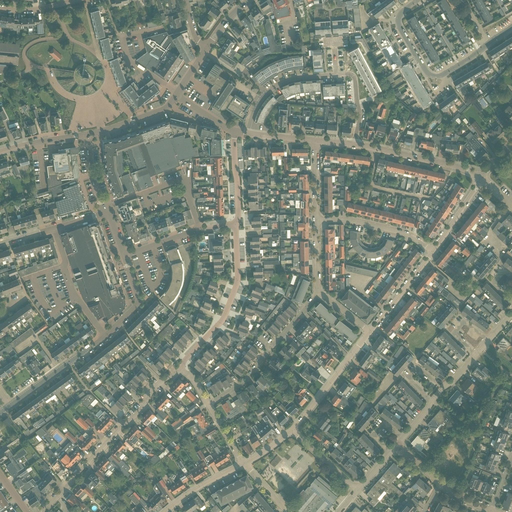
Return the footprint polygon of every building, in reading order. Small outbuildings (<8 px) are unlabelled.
[(123,4),(121,0),(114,0),(115,0),(111,1),(113,6),(119,5),(119,9),(124,8),(123,4)] [(121,0),(123,4),(123,5),(124,8),(127,8),(128,6),(127,3),(130,2),(129,0),(121,0)] [(175,0),(167,0),(170,9),(173,8),(172,4),(176,3),(175,0)] [(229,5),(224,0),(223,0),(221,2),(219,0),(214,0),(223,10),(229,5)] [(273,10),(272,2),(271,3),(270,0),(267,0),(260,5),(266,15),(273,10)] [(289,2),(288,0),(272,0),(274,2),(272,3),(272,2),(273,10),(276,19),(291,16),(290,14),(291,14),(290,8),(289,8),(288,3),(289,2)] [(384,2),(381,3),(386,10),(391,7),(385,0),(384,0),(383,1),(384,2)] [(440,8),(448,3),(445,0),(441,0),(440,0),(436,0),(432,3),(434,6),(437,4),(440,8)] [(209,6),(212,8),(208,13),(212,16),(216,19),(220,12),(215,8),(218,6),(213,1),(211,3),(211,4),(209,6)] [(484,2),(475,7),(478,12),(486,8),(484,5),(485,5),(484,2)] [(378,5),(376,6),(382,14),(386,10),(381,3),(378,5)] [(448,3),(440,8),(441,11),(442,10),(443,13),(451,9),(448,3)] [(92,19),(101,17),(99,10),(102,10),(102,6),(91,8),(92,12),(91,12),(92,19)] [(371,11),(367,14),(370,17),(373,14),(377,18),(382,14),(376,6),(373,8),(374,9),(371,11)] [(257,23),(264,17),(261,12),(260,13),(257,8),(253,11),(253,10),(250,12),(255,18),(253,19),(255,26),(258,25),(257,23)] [(486,8),(478,12),(481,17),(490,13),(488,10),(488,11),(486,8)] [(443,13),(446,19),(454,14),(451,9),(443,13)] [(491,15),(490,13),(481,17),(484,23),(492,19),(490,16),(491,15)] [(454,14),(446,19),(447,21),(448,21),(450,23),(457,19),(454,14)] [(173,21),(174,28),(181,26),(179,18),(176,19),(175,15),(169,17),(170,22),(173,21)] [(202,22),(199,20),(198,22),(198,24),(200,25),(200,27),(204,30),(206,29),(207,27),(209,27),(211,23),(211,22),(208,20),(210,18),(206,16),(202,22)] [(254,30),(251,22),(246,16),(240,21),(246,27),(248,25),(250,32),(254,30)] [(417,19),(416,19),(414,16),(407,21),(410,26),(418,21),(417,19)] [(6,24),(6,28),(12,29),(12,30),(17,31),(17,28),(17,25),(17,22),(14,22),(14,18),(7,17),(6,24)] [(101,17),(92,19),(94,25),(102,23),(101,17)] [(17,22),(17,25),(21,26),(24,25),(24,29),(28,29),(27,18),(21,19),(21,22),(17,22)] [(34,18),(27,18),(28,29),(32,29),(32,25),(38,24),(39,33),(43,33),(42,21),(38,21),(38,19),(34,19),(34,18)] [(269,18),(266,19),(267,21),(265,26),(268,36),(270,47),(271,53),(283,52),(282,48),(281,45),(281,44),(277,45),(269,18)] [(457,19),(450,23),(451,26),(450,26),(452,29),(460,24),(457,19)] [(420,23),(418,21),(410,26),(413,31),(420,27),(419,24),(420,23)] [(320,22),(314,22),(315,32),(310,32),(310,38),(311,38),(311,37),(316,37),(321,37),(320,22)] [(104,30),(102,23),(94,25),(95,32),(104,30)] [(382,30),(379,24),(370,29),(373,34),(372,35),(373,37),(384,30),(384,29),(382,30)] [(460,24),(452,29),(453,31),(454,31),(456,33),(463,29),(460,24)] [(242,31),(241,32),(236,26),(232,30),(237,36),(239,34),(242,40),(239,43),(245,50),(248,48),(245,44),(249,41),(247,38),(246,38),(242,31)] [(422,29),(420,27),(413,31),(416,36),(424,31),(423,29),(422,29)] [(168,35),(167,32),(143,39),(147,52),(136,60),(164,80),(165,79),(165,78),(166,77),(170,80),(184,59),(186,62),(195,57),(189,48),(192,46),(187,29),(168,35)] [(466,34),(463,29),(456,33),(457,36),(457,37),(458,39),(466,34)] [(104,30),(95,32),(97,38),(105,36),(104,30)] [(385,31),(384,30),(373,37),(374,38),(375,38),(378,43),(386,38),(383,32),(385,31)] [(426,34),(424,31),(416,36),(419,41),(427,37),(425,34),(426,34)] [(469,40),(466,34),(458,39),(460,42),(460,41),(462,44),(461,44),(463,47),(469,44),(467,41),(469,40)] [(102,46),(110,44),(109,37),(100,39),(102,46)] [(428,40),(427,37),(419,41),(422,47),(431,42),(429,39),(428,40)] [(381,47),(380,48),(375,51),(375,52),(392,43),(391,42),(389,43),(386,38),(378,43),(381,47)] [(234,43),(228,39),(225,44),(231,48),(234,50),(237,45),(238,43),(235,41),(234,43)] [(254,42),(250,43),(253,48),(256,46),(258,49),(255,51),(257,55),(259,54),(259,53),(261,52),(262,52),(261,50),(258,39),(253,40),(254,42)] [(505,41),(500,45),(504,52),(509,48),(505,41)] [(0,74),(1,74),(2,73),(3,73),(6,74),(7,65),(7,64),(8,64),(17,65),(18,56),(18,53),(19,45),(18,44),(9,44),(0,42),(0,74)] [(432,44),(431,42),(422,47),(425,52),(433,47),(431,44),(432,44)] [(392,43),(375,52),(377,54),(383,51),(386,55),(394,51),(391,45),(393,44),(392,43)] [(110,44),(102,46),(103,53),(112,51),(110,44)] [(231,48),(225,44),(221,50),(225,52),(224,53),(226,55),(231,48)] [(504,52),(500,45),(494,48),(499,55),(504,52)] [(357,47),(348,52),(371,95),(380,90),(357,47)] [(434,50),(433,47),(425,52),(429,57),(437,52),(435,49),(434,50)] [(499,55),(494,48),(489,52),(493,59),(499,55)] [(55,50),(52,53),(59,60),(62,57),(55,50)] [(112,51),(103,53),(105,59),(113,57),(112,51)] [(394,51),(386,55),(389,60),(387,61),(388,63),(400,56),(399,55),(397,56),(394,51)] [(437,52),(429,57),(432,62),(433,62),(439,58),(437,55),(438,54),(437,52)] [(226,55),(224,53),(223,54),(222,53),(218,59),(234,69),(237,63),(226,56),(226,55)] [(261,71),(258,73),(254,76),(254,77),(253,78),(252,78),(256,81),(257,80),(261,85),(268,80),(274,76),(278,74),(277,74),(277,73),(280,71),(283,70),(284,71),(284,72),(288,70),(295,68),(303,67),(303,62),(302,56),(294,57),(291,58),(284,60),(276,62),(268,66),(261,71)] [(400,56),(388,63),(389,64),(390,64),(393,69),(402,64),(398,58),(400,57),(400,56)] [(112,67),(120,64),(118,58),(109,61),(112,67)] [(490,69),(487,64),(486,62),(480,66),(484,73),(490,69)] [(409,63),(400,68),(403,73),(402,74),(403,75),(414,69),(414,67),(412,68),(409,63)] [(120,64),(112,67),(114,74),(122,71),(120,64)] [(223,69),(222,69),(215,64),(205,79),(213,84),(213,83),(214,84),(212,88),(213,93),(217,96),(217,95),(218,96),(212,105),(219,110),(221,108),(222,109),(225,109),(226,108),(244,120),(248,113),(245,111),(250,104),(235,94),(233,97),(229,95),(236,84),(229,79),(228,81),(219,75),(223,69)] [(495,65),(493,66),(496,71),(497,72),(499,74),(502,71),(501,69),(499,70),(499,71),(495,65)] [(480,66),(475,69),(479,76),(484,73),(480,66)] [(415,70),(414,69),(403,75),(404,77),(405,76),(408,81),(417,76),(413,71),(415,70)] [(475,69),(469,72),(474,79),(479,76),(475,69)] [(122,71),(114,74),(116,80),(125,77),(122,71)] [(474,79),(469,72),(464,75),(468,82),(474,79)] [(392,74),(385,78),(389,84),(394,81),(392,77),(393,77),(392,74)] [(464,75),(459,78),(463,85),(468,82),(464,75)] [(417,76),(408,81),(411,86),(410,87),(411,88),(422,82),(421,80),(420,81),(417,76)] [(127,83),(125,77),(116,80),(119,86),(127,83)] [(463,85),(459,78),(453,82),(457,89),(463,85)] [(503,83),(498,78),(495,81),(500,86),(503,83)] [(134,82),(125,89),(123,90),(133,103),(134,102),(136,105),(137,106),(138,106),(140,105),(144,102),(145,104),(160,92),(159,90),(162,87),(159,85),(156,83),(152,79),(147,83),(139,89),(134,82)] [(422,82),(411,88),(412,90),(413,89),(416,94),(424,89),(421,84),(423,83),(422,82)] [(289,84),(286,85),(290,96),(292,95),(295,94),(292,85),(289,86),(288,85),(289,84)] [(290,96),(286,85),(282,87),(284,87),(284,88),(281,90),(283,94),(286,98),(288,97),(290,96)] [(427,94),(424,89),(416,94),(419,99),(418,100),(419,101),(430,94),(429,93),(427,94)] [(495,89),(494,90),(488,95),(485,98),(487,100),(490,104),(494,100),(492,98),(499,93),(498,92),(495,89)] [(166,102),(171,93),(167,91),(162,99),(166,102)] [(454,104),(459,100),(454,93),(449,97),(454,104)] [(274,104),(277,101),(276,99),(273,97),(274,96),(273,94),(272,95),(271,94),(271,95),(270,96),(269,96),(269,97),(268,98),(274,104)] [(430,94),(419,101),(420,103),(421,102),(424,107),(432,102),(429,97),(431,96),(430,94)] [(449,97),(444,101),(449,107),(454,104),(449,97)] [(266,100),(264,102),(271,108),(274,104),(268,98),(267,98),(268,98),(266,100)] [(376,102),(374,106),(375,107),(380,109),(381,107),(383,103),(382,102),(377,100),(376,102)] [(449,107),(444,101),(439,105),(444,111),(449,107)] [(271,108),(264,102),(263,104),(262,104),(263,105),(261,106),(268,112),(271,108)] [(25,104),(20,107),(24,114),(29,111),(28,110),(30,109),(28,107),(29,107),(27,104),(25,105),(25,104)] [(280,106),(280,109),(278,122),(277,121),(277,124),(278,124),(278,125),(286,126),(287,116),(290,116),(290,110),(291,104),(288,104),(287,110),(286,110),(284,109),(284,107),(280,106)] [(29,107),(28,107),(30,109),(31,111),(32,111),(34,118),(41,116),(38,108),(36,106),(35,107),(34,105),(29,107)] [(511,119),(511,108),(509,105),(505,109),(505,110),(503,111),(503,112),(499,107),(495,110),(502,118),(506,114),(507,116),(508,116),(511,120),(511,119)] [(268,112),(261,106),(261,107),(260,109),(259,111),(258,111),(259,111),(258,112),(266,116),(268,112)] [(378,114),(378,116),(384,117),(384,115),(386,109),(381,107),(380,109),(379,111),(379,112),(378,114)] [(57,112),(57,115),(53,115),(53,114),(51,115),(50,109),(45,109),(46,117),(49,116),(50,124),(51,125),(51,126),(52,126),(53,126),(53,125),(54,125),(54,124),(59,123),(58,119),(57,112)] [(290,110),(290,116),(290,118),(292,118),(292,127),(295,127),(295,128),(299,129),(301,115),(298,115),(297,119),(293,118),(293,110),(290,110)] [(310,111),(303,111),(302,122),(306,122),(305,129),(313,130),(313,122),(309,122),(310,111)] [(266,116),(258,112),(258,113),(257,113),(257,114),(256,116),(256,117),(264,120),(266,116)] [(413,123),(418,115),(414,112),(409,120),(413,123)] [(334,117),(328,116),(327,133),(336,134),(337,125),(332,125),(332,120),(334,120),(334,117)] [(41,118),(38,119),(39,127),(40,127),(41,131),(42,131),(43,131),(44,130),(44,131),(47,130),(46,122),(42,122),(41,118)] [(169,122),(170,124),(171,127),(173,138),(184,135),(186,134),(185,131),(187,122),(180,120),(179,120),(172,118),(171,119),(170,122),(169,122)] [(317,119),(316,126),(316,131),(324,132),(324,124),(321,124),(321,120),(317,119)] [(493,127),(492,129),(493,131),(500,138),(505,133),(501,129),(505,125),(502,121),(500,119),(499,120),(497,122),(500,124),(495,129),(493,127)] [(26,121),(23,122),(24,127),(27,126),(28,130),(29,133),(30,133),(31,133),(33,133),(35,133),(35,132),(36,132),(34,124),(30,125),(29,121),(26,121)] [(169,122),(135,134),(117,140),(104,141),(105,150),(107,150),(107,152),(105,152),(106,171),(116,199),(125,196),(124,193),(125,193),(126,195),(129,194),(136,192),(131,179),(129,173),(126,174),(124,168),(122,150),(123,149),(124,152),(127,150),(135,171),(131,173),(133,178),(138,191),(154,185),(150,176),(180,165),(179,161),(178,160),(195,156),(193,148),(190,137),(185,138),(184,135),(173,138),(171,129),(170,127),(169,122)] [(347,128),(342,128),(342,135),(350,136),(351,127),(352,127),(353,123),(348,122),(347,128)] [(366,122),(364,130),(366,131),(365,136),(364,137),(370,138),(372,131),(373,131),(373,129),(373,127),(374,124),(371,123),(370,123),(366,122)] [(374,124),(373,127),(377,128),(377,130),(376,133),(379,134),(378,136),(382,137),(384,131),(386,126),(386,125),(379,122),(378,125),(374,124)] [(390,129),(389,132),(388,137),(396,139),(397,136),(398,137),(400,133),(398,132),(400,125),(391,122),(390,129)] [(471,125),(477,132),(479,135),(483,132),(475,122),(471,125)] [(197,125),(190,123),(188,130),(188,134),(195,136),(196,140),(200,139),(199,135),(201,126),(197,125)] [(17,126),(9,128),(10,130),(11,133),(12,133),(13,138),(16,137),(17,138),(19,137),(19,136),(20,136),(17,128),(17,127),(17,126)] [(201,126),(199,135),(201,136),(200,137),(204,138),(203,143),(201,143),(201,146),(203,152),(203,155),(222,155),(221,136),(221,133),(221,132),(220,131),(219,130),(218,130),(201,126)] [(405,138),(405,142),(404,143),(411,145),(413,140),(412,140),(413,137),(418,138),(419,134),(423,129),(417,128),(414,130),(413,135),(406,133),(405,138)] [(419,134),(418,138),(421,139),(421,140),(419,147),(426,148),(428,141),(429,138),(425,137),(426,133),(423,133),(423,129),(419,134)] [(492,129),(485,135),(494,144),(500,138),(493,131),(492,129)] [(468,140),(466,142),(467,142),(471,147),(472,146),(477,141),(476,140),(475,139),(478,137),(475,134),(473,136),(470,132),(466,137),(468,140)] [(431,142),(428,141),(426,148),(433,150),(435,143),(440,144),(442,136),(437,135),(437,134),(433,133),(431,142)] [(442,140),(441,147),(446,147),(445,151),(452,152),(453,144),(453,141),(454,138),(451,137),(451,141),(442,140)] [(453,144),(452,152),(458,153),(459,153),(459,152),(462,152),(463,146),(463,145),(460,144),(456,144),(456,142),(453,141),(453,144)] [(477,141),(472,146),(476,151),(478,149),(480,151),(476,155),(481,161),(488,155),(485,152),(487,151),(484,148),(477,141)] [(197,147),(193,148),(195,156),(195,157),(204,156),(203,155),(203,152),(198,153),(197,147)] [(254,158),(254,147),(251,147),(251,149),(248,149),(248,150),(244,150),(244,160),(249,159),(248,157),(252,157),(252,158),(254,158)] [(263,149),(260,149),(260,156),(264,156),(264,158),(266,158),(266,161),(270,161),(269,156),(270,156),(270,152),(266,152),(266,147),(263,147),(263,149)] [(48,166),(47,166),(47,169),(48,177),(47,177),(48,188),(51,187),(61,183),(61,180),(70,179),(71,181),(72,181),(76,179),(76,178),(79,178),(77,156),(76,149),(76,148),(74,148),(70,149),(58,150),(59,153),(52,154),(53,160),(50,160),(51,162),(51,163),(53,162),(53,164),(48,165),(48,166)] [(332,159),(333,152),(325,151),(325,158),(324,158),(323,162),(331,163),(332,159)] [(340,153),(333,152),(332,159),(339,160),(340,153)] [(340,153),(339,160),(347,161),(348,154),(340,153)] [(356,155),(348,154),(347,161),(355,162),(356,155)] [(356,155),(355,162),(362,163),(363,156),(356,155)] [(18,158),(20,166),(16,167),(19,173),(20,175),(25,174),(23,166),(30,164),(27,156),(18,158)] [(363,156),(362,163),(367,164),(367,166),(370,167),(370,164),(370,157),(363,156)] [(377,165),(377,166),(384,168),(385,166),(386,161),(385,161),(385,160),(382,159),(382,160),(379,159),(377,165)] [(0,175),(10,172),(9,169),(6,161),(0,163),(0,175)] [(389,169),(386,182),(385,187),(388,188),(390,178),(391,175),(394,163),(388,161),(387,169),(389,169)] [(400,164),(394,163),(391,175),(394,176),(395,174),(397,174),(398,172),(400,164)] [(15,164),(11,166),(12,168),(15,175),(19,173),(16,167),(15,164)] [(414,181),(412,190),(411,192),(415,193),(419,176),(421,177),(420,179),(422,169),(417,168),(415,176),(415,178),(414,181)] [(428,170),(422,169),(420,179),(422,180),(422,182),(425,183),(426,180),(426,178),(428,170)] [(308,174),(303,174),(300,174),(300,175),(298,175),(298,182),(299,182),(308,182),(308,174)] [(279,185),(279,177),(270,178),(271,185),(279,185)] [(71,181),(63,184),(51,188),(52,192),(55,202),(55,203),(58,212),(59,217),(87,208),(81,190),(80,191),(79,189),(80,188),(79,186),(78,183),(77,184),(75,180),(77,179),(76,179),(72,181),(71,181)] [(455,185),(453,188),(454,189),(461,193),(464,188),(458,184),(456,183),(454,185),(455,185)] [(454,189),(451,194),(458,198),(461,193),(454,189)] [(362,206),(360,213),(366,215),(368,207),(365,206),(368,193),(365,193),(364,197),(363,200),(361,205),(362,206)] [(451,194),(448,199),(455,203),(458,198),(451,194)] [(444,196),(442,199),(444,200),(446,202),(445,204),(451,208),(455,203),(448,199),(445,197),(444,196)] [(144,215),(138,198),(119,204),(120,206),(118,207),(120,213),(120,214),(120,213),(122,219),(123,219),(124,221),(124,220),(125,221),(127,220),(135,218),(140,216),(142,215),(144,215)] [(395,214),(393,222),(400,223),(402,216),(403,210),(406,199),(402,199),(401,206),(400,209),(399,215),(395,214)] [(483,202),(478,207),(484,212),(486,210),(487,211),(488,211),(489,211),(491,210),(491,209),(494,211),(495,210),(498,207),(491,201),(487,205),(483,202)] [(355,204),(348,202),(346,210),(353,212),(355,204)] [(49,209),(47,210),(49,219),(55,217),(54,213),(58,212),(55,203),(48,205),(49,209)] [(362,206),(361,205),(355,204),(353,212),(360,213),(362,206)] [(445,204),(444,205),(442,208),(448,213),(451,208),(445,204)] [(442,208),(437,205),(435,208),(440,211),(438,213),(445,218),(448,213),(442,208)] [(40,208),(39,207),(37,208),(38,214),(41,213),(43,220),(49,219),(47,210),(45,206),(40,208)] [(368,207),(366,215),(373,217),(375,209),(374,209),(368,207)] [(484,212),(478,207),(474,213),(482,219),(483,220),(485,217),(489,219),(488,220),(492,223),(494,220),(484,212)] [(38,214),(37,208),(33,209),(34,210),(31,211),(32,214),(29,215),(32,224),(38,222),(36,215),(38,214)] [(375,209),(373,217),(380,218),(382,211),(377,209),(375,209)] [(180,214),(177,216),(178,217),(181,225),(187,223),(186,220),(190,219),(193,218),(190,210),(187,211),(181,213),(182,215),(181,216),(180,214)] [(382,211),(380,218),(387,220),(389,212),(382,211)] [(435,211),(433,213),(433,212),(431,215),(433,217),(435,218),(442,222),(445,218),(438,213),(435,211)] [(389,212),(387,220),(393,222),(395,214),(392,213),(389,212)] [(25,213),(22,214),(26,226),(32,224),(29,215),(26,216),(25,213)] [(173,216),(168,217),(171,225),(174,224),(175,227),(181,225),(178,217),(177,216),(177,214),(177,213),(172,215),(173,216)] [(482,219),(474,213),(469,218),(478,225),(482,219)] [(20,218),(17,219),(20,227),(26,226),(22,214),(19,214),(20,218)] [(408,217),(407,225),(413,227),(415,219),(416,216),(412,215),(412,218),(408,217)] [(511,217),(509,215),(503,221),(506,224),(504,226),(506,228),(511,221),(511,217)] [(10,216),(8,217),(9,222),(12,222),(14,229),(20,227),(17,219),(14,220),(13,216),(11,217),(10,216)] [(408,217),(402,216),(400,223),(407,225),(408,217)] [(2,223),(0,223),(0,229),(1,233),(8,231),(5,224),(8,223),(7,217),(3,218),(3,219),(1,220),(2,223)] [(165,221),(161,223),(164,231),(169,229),(168,226),(171,225),(168,217),(164,219),(165,221)] [(128,223),(125,224),(126,226),(125,227),(126,230),(127,230),(136,227),(135,223),(137,223),(135,218),(127,220),(128,223)] [(435,218),(432,223),(439,227),(442,222),(435,218)] [(469,218),(465,223),(471,228),(475,223),(469,218)] [(499,221),(494,229),(492,231),(494,233),(496,231),(501,223),(499,221)] [(155,222),(148,224),(151,233),(157,230),(158,233),(164,231),(161,223),(156,224),(155,222)] [(426,222),(424,225),(429,228),(435,232),(439,227),(432,223),(431,225),(426,222)] [(67,232),(61,235),(68,254),(74,273),(75,273),(76,275),(76,277),(77,278),(76,278),(77,281),(79,288),(83,298),(99,320),(102,318),(105,322),(115,314),(116,316),(123,310),(122,309),(123,307),(124,306),(124,304),(124,302),(124,301),(123,299),(122,297),(120,296),(121,294),(120,294),(120,293),(117,286),(120,284),(118,278),(118,277),(116,273),(116,272),(114,266),(114,265),(113,265),(112,263),(111,260),(112,260),(112,259),(110,253),(109,252),(108,248),(107,247),(106,242),(104,236),(103,235),(103,234),(101,230),(101,229),(100,226),(100,225),(99,225),(95,223),(94,223),(90,224),(67,232)] [(465,223),(460,229),(466,234),(468,231),(471,234),(472,233),(481,241),(481,240),(483,239),(477,234),(474,231),(471,228),(465,223)] [(329,229),(325,229),(326,237),(334,237),(334,225),(335,225),(329,225),(329,229)] [(429,228),(424,225),(423,228),(427,231),(425,233),(432,237),(435,232),(429,228)] [(487,232),(482,229),(478,225),(476,228),(480,230),(479,232),(484,237),(487,233),(487,232)] [(136,227),(127,230),(127,231),(127,233),(128,234),(129,234),(130,236),(132,235),(134,241),(150,236),(147,229),(145,230),(146,233),(141,235),(140,231),(137,231),(136,227)] [(466,234),(460,229),(456,234),(462,239),(466,234)] [(351,231),(350,239),(360,238),(360,235),(359,235),(359,233),(351,231)] [(498,236),(497,237),(502,241),(506,237),(502,232),(498,236)] [(214,234),(209,234),(209,251),(215,251),(214,248),(223,247),(223,244),(222,244),(222,241),(218,241),(218,240),(214,240),(214,234)] [(48,251),(47,247),(50,246),(48,238),(42,240),(44,248),(45,248),(45,251),(48,251)] [(361,240),(360,238),(350,239),(353,248),(361,243),(360,241),(361,240)] [(383,241),(382,243),(390,250),(394,241),(385,239),(384,242),(383,241)] [(44,248),(42,240),(36,241),(39,250),(40,253),(42,252),(41,249),(44,248)] [(39,250),(36,241),(30,243),(33,252),(34,255),(37,254),(35,251),(39,250)] [(461,248),(458,245),(453,241),(448,246),(453,251),(455,248),(459,251),(461,248)] [(25,245),(27,253),(28,257),(31,256),(30,252),(33,252),(30,243),(25,245)] [(362,245),(361,243),(353,248),(359,254),(365,246),(363,244),(362,245)] [(381,246),(379,248),(384,255),(390,250),(382,243),(380,245),(381,246)] [(23,245),(19,247),(21,255),(22,258),(23,258),(25,257),(24,254),(27,253),(25,245),(23,245)] [(179,246),(177,247),(176,247),(176,246),(175,246),(173,245),(172,245),(171,246),(170,246),(169,247),(168,248),(167,249),(168,252),(167,253),(171,263),(172,262),(172,264),(173,265),(171,266),(172,270),(172,271),(172,275),(173,276),(173,277),(175,278),(175,282),(172,281),(172,283),(170,282),(169,287),(168,286),(168,287),(166,291),(167,292),(166,293),(165,294),(164,293),(160,297),(160,298),(160,297),(168,305),(173,299),(178,292),(181,284),(183,279),(183,270),(182,261),(176,248),(179,247),(179,246)] [(365,246),(359,254),(367,257),(369,249),(367,248),(367,247),(365,246)] [(448,246),(444,252),(449,256),(451,253),(454,256),(454,255),(458,258),(458,257),(460,259),(461,257),(453,251),(448,246)] [(19,247),(13,248),(17,260),(19,259),(18,256),(21,255),(19,247)] [(377,247),(374,248),(375,258),(384,255),(379,248),(377,248),(377,247)] [(410,254),(416,259),(421,253),(415,249),(412,247),(410,249),(413,251),(410,254)] [(471,252),(465,247),(461,252),(467,257),(471,252)] [(372,249),(369,249),(367,257),(375,258),(374,248),(372,248),(372,249)] [(8,259),(12,258),(9,249),(3,251),(6,263),(9,262),(8,259)] [(221,251),(212,252),(212,255),(213,255),(214,261),(221,261),(221,258),(223,258),(223,256),(223,255),(221,255),(221,251)] [(444,252),(440,257),(445,261),(449,256),(444,252)] [(410,254),(406,260),(412,265),(416,259),(410,254)] [(485,257),(488,259),(493,264),(497,260),(496,258),(492,255),(489,257),(487,255),(485,257)] [(445,261),(440,257),(435,262),(440,267),(442,264),(452,272),(455,275),(457,272),(455,270),(453,268),(444,261),(445,261)] [(471,260),(468,258),(463,265),(466,268),(469,264),(468,263),(471,260)] [(508,268),(511,262),(511,261),(507,258),(503,264),(508,268)] [(488,259),(483,264),(489,269),(493,264),(488,259)] [(412,265),(406,260),(402,266),(407,270),(412,265)] [(457,272),(461,267),(462,266),(457,263),(453,268),(455,270),(457,272)] [(483,264),(480,268),(485,273),(489,269),(483,264)] [(407,270),(402,266),(397,271),(403,276),(407,270)] [(475,268),(478,271),(473,276),(478,280),(480,277),(481,278),(482,277),(482,278),(483,278),(484,276),(484,275),(485,273),(480,268),(477,266),(475,268)] [(436,270),(435,272),(432,269),(428,274),(433,278),(435,276),(443,282),(444,281),(447,283),(449,280),(436,270)] [(397,271),(393,277),(399,282),(403,276),(397,271)] [(428,274),(423,280),(428,284),(431,281),(440,289),(437,291),(440,294),(441,293),(444,288),(443,287),(438,283),(437,282),(433,278),(428,274)] [(200,283),(201,276),(194,275),(193,281),(198,283),(200,283)] [(309,279),(301,276),(299,282),(308,286),(310,281),(309,281),(308,281),(309,279)] [(399,282),(393,277),(388,283),(394,287),(399,282)] [(9,283),(6,284),(9,292),(14,290),(11,282),(10,278),(7,279),(9,283)] [(14,280),(11,282),(14,290),(20,287),(17,279),(14,280)] [(3,285),(0,286),(3,294),(9,292),(6,284),(4,280),(2,281),(3,285)] [(217,283),(211,281),(208,280),(206,286),(207,286),(217,290),(218,287),(216,286),(217,283)] [(423,280),(419,285),(424,289),(426,287),(429,289),(430,288),(433,291),(434,289),(428,284),(423,280)] [(308,286),(299,282),(296,288),(305,292),(308,286)] [(388,283),(384,288),(390,293),(394,287),(388,283)] [(486,283),(484,286),(481,283),(476,288),(480,293),(483,290),(485,292),(491,287),(486,283)] [(276,285),(275,287),(274,290),(284,294),(286,290),(276,285)] [(424,289),(419,285),(414,290),(419,295),(421,292),(424,295),(427,292),(424,289)] [(217,290),(207,286),(206,288),(207,289),(206,292),(213,295),(214,292),(216,293),(217,290)] [(253,289),(252,292),(262,296),(263,293),(261,292),(263,289),(256,287),(255,290),(253,289)] [(495,291),(491,287),(485,292),(490,297),(495,291)] [(190,288),(186,297),(191,298),(192,295),(195,296),(197,291),(190,288)] [(305,292),(296,288),(294,294),(303,298),(305,292)] [(384,288),(380,294),(385,298),(390,293),(384,288)] [(350,289),(349,290),(341,300),(344,303),(345,302),(347,303),(346,304),(349,307),(350,306),(352,307),(351,308),(355,311),(356,310),(358,312),(357,313),(360,315),(361,314),(363,316),(362,317),(367,322),(379,308),(375,304),(373,307),(350,289)] [(495,291),(490,297),(494,301),(499,295),(495,291)] [(262,296),(252,292),(251,295),(253,296),(252,298),(258,301),(260,297),(261,298),(262,296)] [(380,294),(379,294),(376,292),(375,294),(376,296),(377,297),(375,300),(381,304),(385,298),(380,294)] [(303,298),(294,294),(291,300),(299,304),(300,302),(301,302),(301,303),(303,298)] [(429,306),(435,299),(431,295),(425,302),(429,306)] [(499,295),(494,301),(498,305),(503,300),(499,295)] [(211,299),(204,297),(203,301),(202,300),(201,302),(211,306),(212,303),(210,302),(211,299)] [(422,302),(419,300),(416,297),(414,299),(411,297),(407,303),(415,309),(415,310),(422,302)] [(457,310),(451,305),(445,299),(443,301),(447,304),(445,307),(447,309),(453,314),(457,310)] [(156,300),(152,304),(157,310),(159,312),(164,308),(163,307),(164,305),(159,300),(158,302),(156,300)] [(180,300),(175,312),(178,315),(183,302),(180,300)] [(508,304),(503,300),(498,305),(503,310),(508,304)] [(211,306),(201,302),(200,305),(201,305),(200,309),(207,311),(208,308),(210,309),(211,306)] [(317,313),(324,306),(320,302),(320,303),(319,304),(318,302),(312,309),(317,313)] [(291,303),(287,308),(294,315),(297,312),(295,311),(297,309),(291,303)] [(407,303),(402,308),(410,315),(415,309),(407,303)] [(33,316),(31,313),(34,311),(34,310),(29,304),(24,307),(25,309),(31,317),(33,316)] [(152,304),(148,309),(153,314),(157,310),(152,304)] [(246,306),(245,309),(255,313),(256,310),(255,310),(256,307),(249,304),(248,307),(246,306)] [(425,305),(419,313),(422,316),(428,308),(425,305)] [(324,306),(317,313),(322,317),(328,310),(324,306)] [(25,309),(24,307),(19,311),(24,318),(26,321),(28,319),(31,317),(25,309)] [(470,310),(465,307),(460,313),(465,316),(470,310)] [(287,308),(283,312),(289,318),(291,316),(292,317),(294,315),(287,308)] [(402,308),(398,313),(404,318),(406,316),(409,318),(410,318),(413,320),(415,318),(410,315),(402,308)] [(148,309),(143,313),(149,318),(150,320),(155,316),(153,314),(148,309)] [(255,313),(245,309),(244,312),(246,313),(245,316),(247,316),(246,319),(252,321),(253,319),(252,318),(253,315),(254,315),(255,313)] [(447,309),(443,314),(449,319),(450,319),(451,317),(451,316),(453,314),(447,309)] [(328,310),(322,317),(326,322),(333,315),(328,310)] [(475,314),(470,310),(465,316),(470,320),(475,314)] [(24,318),(19,311),(14,314),(19,321),(21,324),(23,323),(21,320),(24,318)] [(289,318),(283,312),(281,315),(280,314),(278,316),(286,324),(288,321),(287,320),(289,318)] [(143,313),(139,317),(144,322),(149,318),(143,313)] [(196,316),(195,318),(205,322),(205,321),(206,319),(204,319),(205,316),(198,313),(197,316),(196,316)] [(398,313),(394,319),(400,324),(404,318),(398,313)] [(14,314),(9,318),(14,325),(16,328),(19,326),(17,323),(19,321),(14,314)] [(443,314),(439,318),(445,323),(449,319),(443,314)] [(475,314),(470,320),(475,324),(480,318),(475,314)] [(333,315),(326,322),(332,327),(337,320),(336,319),(336,318),(337,318),(333,315)] [(286,324),(278,316),(276,318),(277,319),(275,321),(281,327),(283,324),(284,326),(286,324)] [(445,323),(439,318),(437,316),(435,319),(437,321),(435,323),(441,328),(442,329),(444,326),(443,325),(445,323)] [(480,318),(475,324),(480,327),(484,321),(486,319),(481,316),(480,318)] [(139,317),(135,321),(140,327),(142,325),(145,327),(147,325),(144,322),(139,317)] [(9,318),(4,321),(12,331),(14,330),(12,327),(14,325),(9,318)] [(205,322),(195,318),(194,320),(195,321),(194,325),(200,327),(202,324),(204,325),(205,322)] [(85,329),(89,335),(94,332),(90,326),(91,325),(87,319),(84,321),(88,327),(85,329)] [(252,321),(246,319),(244,322),(243,321),(242,324),(240,323),(239,326),(249,330),(250,327),(248,327),(250,324),(251,324),(252,321)] [(394,319),(389,324),(395,329),(400,324),(394,319)] [(306,321),(301,326),(307,332),(310,330),(311,331),(317,325),(312,320),(308,324),(306,321)] [(332,327),(330,329),(335,333),(337,331),(343,323),(339,320),(339,322),(337,320),(332,327)] [(12,331),(4,321),(0,324),(0,325),(7,335),(9,333),(7,330),(9,328),(11,331),(12,331)] [(140,327),(135,321),(131,326),(136,331),(138,333),(143,329),(140,327)] [(281,327),(275,321),(273,323),(272,322),(270,324),(271,326),(278,332),(280,330),(279,329),(281,327)] [(484,321),(480,327),(484,331),(489,325),(484,321)] [(348,327),(343,323),(337,331),(342,335),(348,327)] [(389,324),(385,330),(390,335),(389,336),(392,339),(396,334),(396,335),(396,334),(399,336),(401,334),(395,329),(389,324)] [(136,331),(131,326),(126,330),(131,335),(136,331)] [(249,330),(239,326),(238,329),(240,330),(238,333),(240,333),(239,336),(245,339),(246,336),(245,335),(246,332),(248,332),(249,330)] [(278,332),(271,326),(267,330),(272,336),(275,333),(276,335),(278,332)] [(310,335),(307,332),(301,326),(296,332),(299,334),(296,338),(301,342),(305,339),(306,340),(310,335)] [(89,335),(85,329),(83,327),(78,330),(80,333),(84,339),(89,335)] [(171,333),(166,327),(159,334),(164,339),(168,334),(169,335),(171,333)] [(353,331),(348,327),(342,335),(347,339),(353,331)] [(193,337),(186,330),(184,328),(180,333),(187,340),(189,338),(191,340),(193,337)] [(331,337),(330,335),(326,332),(325,331),(321,334),(328,340),(331,337)] [(357,334),(353,331),(347,339),(352,343),(352,344),(358,337),(356,335),(357,334),(357,335),(357,334)] [(443,341),(449,336),(444,331),(439,337),(443,341)] [(44,335),(43,333),(38,337),(42,342),(47,339),(44,335)] [(73,333),(73,334),(79,342),(84,339),(80,333),(75,336),(73,333)] [(125,343),(130,339),(125,333),(120,337),(125,343)] [(187,340),(180,333),(176,337),(177,339),(185,346),(187,344),(185,342),(187,340)] [(73,338),(70,340),(75,346),(79,342),(73,334),(71,335),(73,338)] [(220,336),(218,338),(226,345),(227,343),(226,342),(229,340),(224,335),(222,337),(220,336)] [(381,335),(376,341),(386,348),(389,343),(391,345),(393,342),(387,337),(385,339),(381,335)] [(453,340),(449,336),(443,341),(447,345),(453,340)] [(127,345),(125,343),(120,337),(115,341),(120,347),(122,349),(127,345)] [(504,352),(511,344),(503,337),(496,345),(502,350),(500,353),(509,361),(511,359),(506,354),(507,354),(504,352)] [(226,345),(218,338),(216,340),(217,342),(215,344),(220,349),(223,346),(224,347),(226,345)] [(177,341),(174,344),(179,349),(181,347),(182,348),(185,346),(177,339),(176,340),(177,341)] [(70,340),(66,343),(70,349),(75,346),(70,340)] [(457,344),(453,340),(447,345),(452,349),(457,344)] [(63,345),(61,347),(65,353),(70,349),(66,343),(64,341),(61,343),(63,345)] [(115,341),(111,344),(115,350),(117,353),(119,351),(117,349),(120,347),(115,341)] [(284,346),(279,352),(283,355),(282,356),(286,360),(299,347),(296,344),(292,341),(288,345),(286,348),(284,346)] [(376,341),(372,346),(378,351),(376,353),(378,355),(385,360),(388,362),(389,360),(390,358),(388,357),(387,356),(385,354),(382,353),(386,348),(384,346),(376,341)] [(330,342),(327,345),(330,347),(328,350),(332,353),(336,357),(337,355),(338,355),(339,353),(339,352),(340,351),(337,349),(337,348),(336,346),(332,343),(330,342)] [(7,347),(4,349),(6,351),(7,353),(13,348),(10,344),(6,347),(7,347)] [(115,350),(111,344),(106,348),(111,354),(115,350)] [(457,344),(452,349),(456,354),(461,348),(457,344)] [(258,350),(252,346),(250,348),(249,348),(247,350),(255,356),(257,354),(256,353),(258,350)] [(56,347),(54,348),(60,356),(65,353),(61,347),(58,349),(56,347)] [(165,349),(163,351),(170,358),(173,356),(171,354),(173,352),(168,347),(166,350),(165,349)] [(52,350),(53,353),(51,354),(55,360),(60,356),(54,348),(52,350)] [(111,354),(106,348),(101,352),(106,358),(108,360),(112,356),(111,354)] [(207,349),(205,351),(213,359),(215,357),(214,356),(216,353),(211,348),(209,351),(207,349)] [(224,351),(224,352),(222,354),(226,358),(232,350),(230,348),(226,353),(224,351)] [(466,353),(461,348),(456,354),(460,358),(466,353)] [(34,354),(30,349),(26,353),(29,358),(34,354)] [(247,352),(244,355),(250,360),(252,357),(254,359),(255,356),(247,350),(246,351),(247,352)] [(168,360),(170,358),(163,351),(161,352),(162,353),(160,356),(165,361),(167,359),(168,360)] [(213,359),(205,351),(203,354),(205,355),(203,357),(208,362),(210,360),(211,361),(213,359)] [(320,354),(317,357),(323,361),(323,362),(325,363),(327,364),(329,366),(333,359),(328,355),(324,352),(324,353),(322,351),(320,354)] [(101,352),(97,356),(101,361),(103,364),(108,361),(108,360),(106,358),(101,352)] [(306,362),(310,357),(305,352),(301,357),(306,362)] [(368,352),(364,358),(371,363),(375,357),(372,355),(368,352)] [(407,352),(403,357),(409,362),(413,357),(407,352)] [(421,357),(418,361),(423,365),(428,359),(430,357),(423,352),(421,354),(419,356),(421,357)] [(147,361),(141,354),(139,357),(145,363),(147,361)] [(165,361),(160,356),(157,354),(153,358),(154,359),(162,367),(164,364),(163,363),(165,361)] [(250,360),(244,355),(242,358),(241,357),(240,359),(248,366),(250,363),(248,362),(250,360)] [(376,359),(381,364),(384,360),(379,355),(376,359)] [(13,356),(11,357),(17,367),(22,363),(23,362),(20,357),(19,358),(18,357),(15,359),(13,356)] [(26,360),(23,362),(26,366),(27,365),(31,370),(37,365),(37,366),(40,363),(35,356),(28,360),(27,359),(26,360)] [(97,356),(92,359),(99,368),(99,367),(101,370),(105,366),(103,364),(101,361),(97,356)] [(13,361),(8,364),(12,370),(17,367),(11,357),(13,361)] [(199,358),(197,360),(205,367),(207,365),(206,364),(208,362),(203,357),(201,359),(199,358)] [(321,366),(320,365),(315,360),(312,357),(310,360),(318,368),(321,366)] [(403,357),(400,362),(405,367),(409,362),(403,357)] [(364,358),(359,363),(363,367),(367,369),(371,363),(364,358)] [(92,359),(87,363),(92,369),(94,371),(99,368),(92,359)] [(154,362),(151,365),(156,370),(158,368),(160,369),(162,367),(154,359),(153,361),(154,362)] [(248,366),(240,359),(238,361),(239,362),(237,365),(243,369),(245,367),(246,368),(248,366)] [(269,365),(268,366),(269,366),(269,368),(271,368),(272,369),(272,371),(277,371),(283,364),(278,359),(275,362),(273,360),(270,363),(269,364),(269,365)] [(433,362),(428,359),(423,365),(428,369),(433,362)] [(196,368),(194,370),(200,375),(206,369),(205,367),(197,360),(196,361),(195,362),(196,364),(194,366),(196,368)] [(400,362),(396,366),(401,371),(405,367),(400,362)] [(433,362),(428,369),(433,372),(437,366),(433,362)] [(87,363),(82,367),(87,373),(89,375),(91,378),(96,374),(94,371),(92,369),(87,363)] [(116,363),(112,366),(115,369),(117,371),(120,369),(121,368),(119,367),(116,363)] [(8,364),(3,368),(7,374),(12,370),(8,364)] [(37,365),(31,370),(35,375),(41,370),(37,366),(37,365)] [(243,369),(237,365),(235,368),(234,367),(232,369),(241,376),(243,373),(241,372),(243,369)] [(433,372),(432,373),(434,375),(435,374),(437,375),(437,376),(438,376),(442,370),(444,367),(441,365),(440,368),(437,366),(433,372)] [(308,366),(301,375),(305,378),(309,381),(312,377),(316,380),(320,375),(314,370),(313,370),(308,366)] [(396,366),(391,371),(397,376),(401,371),(396,366)] [(87,373),(82,367),(77,370),(82,376),(87,373)] [(477,367),(472,373),(478,378),(481,381),(486,375),(487,373),(489,374),(491,372),(485,367),(481,371),(477,367)] [(148,372),(143,368),(140,370),(139,369),(137,371),(145,378),(147,376),(146,375),(148,372)] [(368,375),(364,372),(360,369),(358,372),(355,369),(350,376),(353,378),(351,381),(357,385),(361,379),(358,377),(361,374),(364,376),(363,377),(366,379),(368,375)] [(369,370),(367,373),(375,379),(377,376),(369,370)] [(447,373),(442,370),(438,376),(442,379),(447,373)] [(137,374),(134,376),(139,381),(141,379),(143,381),(145,378),(137,371),(136,373),(137,374)] [(70,374),(65,377),(69,383),(74,380),(70,374)] [(125,387),(126,386),(123,382),(123,381),(116,374),(113,376),(120,383),(125,387)] [(228,386),(222,377),(221,375),(216,378),(218,381),(222,387),(224,386),(225,387),(228,386)] [(232,381),(229,375),(226,376),(225,375),(222,377),(228,386),(231,384),(230,382),(232,381)] [(131,378),(129,380),(137,387),(139,385),(137,383),(139,381),(134,376),(132,379),(131,378)] [(264,380),(263,378),(261,376),(256,381),(262,387),(264,384),(267,387),(272,382),(267,377),(264,380)] [(69,383),(65,377),(60,381),(64,387),(69,383)] [(472,391),(476,386),(468,378),(464,382),(465,383),(461,387),(468,393),(471,390),(472,391)] [(107,379),(105,381),(114,389),(116,391),(117,390),(118,389),(116,387),(107,379)] [(182,391),(185,387),(189,383),(186,381),(183,383),(179,379),(174,384),(182,391)] [(137,387),(129,380),(127,381),(128,382),(126,385),(131,390),(133,388),(135,389),(137,387)] [(400,390),(406,385),(402,380),(396,385),(400,390)] [(60,381),(55,384),(59,390),(64,387),(60,381)] [(222,387),(218,381),(215,383),(215,381),(212,383),(218,392),(220,390),(219,389),(222,387)] [(210,384),(211,385),(208,387),(211,393),(214,392),(215,394),(218,392),(212,383),(210,384)] [(351,392),(355,387),(349,383),(348,385),(345,383),(340,389),(346,393),(348,390),(351,392)] [(59,390),(55,384),(50,388),(55,394),(59,390)] [(182,391),(174,384),(170,389),(173,391),(171,394),(176,399),(183,392),(182,391)] [(256,394),(258,396),(264,391),(258,385),(256,388),(252,384),(247,388),(253,396),(256,394)] [(410,389),(406,385),(400,390),(405,394),(410,389)] [(294,397),(293,398),(293,400),(295,401),(296,400),(298,402),(302,405),(307,399),(304,397),(306,395),(303,392),(306,389),(302,386),(301,386),(295,393),(299,396),(298,398),(296,396),(294,397)] [(50,388),(45,391),(50,397),(55,394),(50,388)] [(410,389),(405,394),(402,397),(404,399),(407,396),(409,398),(414,393),(410,389)] [(196,404),(199,400),(189,390),(185,394),(196,404)] [(474,401),(469,397),(465,394),(463,396),(457,390),(450,399),(453,402),(457,405),(461,400),(463,402),(466,399),(467,400),(472,404),(474,401)] [(45,391),(41,395),(45,401),(50,397),(45,391)] [(123,394),(121,396),(126,401),(128,399),(130,401),(132,398),(124,391),(122,393),(123,394)] [(239,398),(234,402),(236,406),(240,412),(241,413),(245,411),(245,409),(243,404),(245,403),(246,402),(245,401),(248,399),(243,391),(242,392),(241,391),(238,393),(238,394),(237,395),(239,398)] [(390,398),(391,399),(395,402),(397,400),(390,393),(388,395),(391,398),(390,398)] [(414,393),(409,398),(413,403),(418,397),(414,393)] [(88,394),(80,400),(90,410),(94,406),(98,402),(95,399),(91,394),(88,394)] [(45,401),(41,395),(36,398),(40,404),(42,408),(45,406),(43,403),(45,401)] [(164,395),(160,399),(166,405),(168,407),(168,408),(171,405),(168,402),(170,400),(168,398),(164,395)] [(298,409),(290,401),(285,395),(283,397),(291,406),(287,410),(291,415),(298,409)] [(336,395),(331,401),(339,408),(341,404),(344,407),(347,404),(350,406),(353,403),(351,402),(346,398),(344,401),(340,398),(336,395)] [(118,398),(116,399),(124,407),(126,405),(124,403),(126,401),(121,396),(119,399),(118,398)] [(356,405),(358,407),(364,398),(361,396),(357,402),(353,399),(351,402),(356,405)] [(423,402),(418,397),(413,403),(417,407),(423,402)] [(40,404),(36,398),(31,402),(35,408),(40,404)] [(171,401),(179,409),(182,406),(173,398),(171,401)] [(115,402),(110,408),(115,413),(120,408),(122,409),(124,407),(116,399),(114,401),(115,402)] [(160,399),(155,404),(158,407),(159,408),(157,411),(164,418),(166,419),(169,416),(164,412),(168,407),(166,405),(160,399)] [(236,406),(234,408),(229,399),(226,401),(226,402),(222,405),(226,412),(229,411),(231,414),(233,412),(235,415),(240,412),(236,406)] [(31,402),(26,406),(33,415),(38,412),(35,408),(31,402)] [(279,403),(277,405),(284,411),(286,409),(281,404),(280,405),(279,403)] [(26,406),(21,409),(26,415),(28,418),(30,417),(33,415),(26,406)] [(267,406),(263,410),(274,423),(278,420),(282,424),(283,423),(283,424),(285,422),(284,422),(288,419),(283,414),(280,411),(278,409),(276,407),(271,412),(267,406)] [(372,408),(370,410),(368,409),(366,411),(373,417),(378,413),(372,408)] [(389,412),(384,408),(380,414),(385,418),(389,412)] [(21,409),(16,413),(21,419),(26,415),(21,409)] [(392,409),(389,412),(385,418),(389,421),(394,415),(392,413),(394,410),(392,409)] [(151,420),(155,416),(149,410),(145,415),(151,420)] [(440,410),(434,417),(441,424),(446,417),(457,426),(460,424),(449,414),(447,416),(440,410)] [(108,427),(112,422),(112,421),(113,420),(104,411),(98,418),(101,421),(108,427)] [(366,414),(364,417),(369,422),(373,417),(366,411),(365,413),(366,414)] [(158,412),(156,415),(162,421),(165,419),(158,412)] [(198,412),(194,414),(195,416),(193,417),(194,419),(197,418),(199,422),(205,418),(201,412),(198,413),(198,412)] [(21,419),(16,413),(11,416),(16,422),(18,420),(23,427),(26,425),(21,419)] [(183,419),(182,420),(181,420),(175,425),(173,426),(173,427),(176,429),(191,417),(189,414),(183,419)] [(145,415),(140,420),(147,426),(144,429),(154,438),(155,439),(158,436),(157,434),(149,427),(150,427),(151,425),(149,424),(152,421),(151,420),(145,415)] [(263,428),(270,436),(272,434),(275,431),(272,427),(274,425),(266,415),(262,418),(267,425),(263,428)] [(330,419),(326,416),(326,417),(324,415),(321,419),(322,419),(318,425),(322,428),(326,431),(331,425),(328,423),(330,419)] [(399,419),(394,415),(389,421),(394,425),(399,419)] [(3,421),(7,426),(12,422),(8,417),(3,421)] [(80,417),(76,421),(85,429),(88,426),(80,417)] [(364,417),(360,421),(366,426),(369,422),(364,417)] [(441,424),(434,417),(427,425),(434,431),(432,433),(440,440),(443,437),(435,430),(441,424)] [(92,428),(95,424),(88,418),(84,421),(92,428)] [(173,423),(171,424),(173,426),(175,425),(181,420),(179,418),(173,423)] [(198,431),(195,433),(197,437),(201,435),(204,433),(207,431),(205,427),(206,427),(206,426),(208,424),(205,418),(199,422),(194,424),(198,431)] [(404,422),(399,419),(394,425),(399,428),(404,422)] [(499,421),(497,426),(507,430),(508,427),(511,429),(511,427),(511,425),(511,423),(511,422),(503,419),(502,422),(499,421)] [(39,424),(37,421),(32,424),(34,427),(36,429),(41,426),(39,424)] [(99,424),(100,425),(98,427),(97,426),(95,428),(98,431),(100,429),(103,432),(108,427),(101,421),(99,424)] [(366,426),(360,421),(356,426),(361,431),(366,426)] [(57,429),(52,424),(50,422),(42,428),(48,434),(49,435),(51,433),(52,434),(57,429)] [(270,436),(263,428),(260,431),(255,425),(251,427),(258,438),(261,436),(264,440),(270,436)] [(139,433),(140,431),(135,426),(130,430),(138,438),(141,435),(139,433)] [(207,431),(204,433),(207,436),(216,431),(214,427),(207,431)] [(244,436),(247,433),(252,430),(250,427),(241,432),(244,436)] [(41,428),(36,432),(40,438),(46,433),(41,428)] [(424,428),(418,436),(425,442),(430,435),(431,436),(430,436),(438,443),(438,442),(440,440),(432,433),(431,435),(424,428)] [(499,430),(497,435),(506,439),(507,436),(508,437),(509,434),(506,433),(507,430),(501,428),(500,430),(499,430)] [(154,438),(144,429),(141,432),(150,441),(154,438)] [(344,429),(342,433),(336,443),(340,445),(347,431),(344,429)] [(138,438),(130,430),(126,435),(135,444),(139,439),(138,438)] [(74,443),(77,440),(68,431),(64,435),(74,443)] [(85,432),(82,435),(86,439),(92,444),(96,439),(93,436),(95,434),(92,431),(90,434),(91,434),(89,436),(85,432)] [(317,431),(313,436),(319,441),(321,443),(324,445),(327,448),(327,447),(331,443),(323,436),(322,436),(317,431)] [(329,433),(327,435),(335,441),(336,442),(338,439),(329,433)] [(362,443),(367,438),(363,433),(358,438),(362,443)] [(17,436),(6,444),(8,447),(19,439),(19,438),(20,438),(18,435),(17,436)] [(82,435),(79,438),(82,441),(79,445),(84,450),(86,448),(87,449),(92,444),(86,439),(82,435)] [(497,435),(495,440),(505,444),(507,442),(505,441),(506,439),(497,435)] [(261,443),(256,436),(250,440),(252,442),(252,443),(255,447),(261,443)] [(425,442),(418,436),(411,443),(417,448),(415,450),(424,458),(426,456),(420,451),(424,447),(422,445),(425,442)] [(372,442),(367,438),(362,443),(366,447),(372,442)] [(244,443),(242,440),(239,442),(242,446),(247,454),(253,451),(248,443),(247,441),(244,443)] [(491,445),(490,448),(499,451),(500,448),(502,449),(503,446),(504,447),(505,444),(495,440),(493,445),(491,445)] [(120,441),(115,446),(121,451),(126,447),(120,441)] [(126,441),(124,443),(129,448),(128,449),(131,451),(132,451),(134,453),(136,451),(133,449),(134,448),(126,441)] [(350,441),(347,444),(352,448),(354,450),(356,447),(352,444),(351,443),(350,441)] [(35,447),(40,454),(47,449),(42,442),(35,447)] [(376,446),(372,442),(366,447),(368,449),(367,451),(369,453),(370,451),(376,446)] [(63,449),(62,449),(63,449),(66,452),(75,461),(80,456),(79,455),(81,454),(74,448),(69,443),(63,449)] [(113,454),(111,456),(114,460),(118,463),(121,460),(125,455),(123,453),(121,451),(115,446),(111,451),(113,453),(113,454)] [(219,456),(223,463),(229,459),(227,457),(230,455),(227,450),(224,452),(223,450),(220,452),(217,446),(214,448),(219,456)] [(380,451),(376,446),(370,451),(375,456),(380,451)] [(10,450),(8,447),(0,452),(0,453),(0,460),(1,462),(9,456),(7,452),(10,450)] [(331,453),(330,453),(331,454),(330,455),(332,456),(333,456),(335,458),(342,449),(340,447),(338,450),(335,448),(331,453)] [(491,451),(490,454),(488,453),(487,455),(489,456),(499,460),(500,458),(499,457),(500,455),(498,454),(499,451),(490,448),(493,449),(492,451),(491,451)] [(17,454),(16,454),(17,456),(18,458),(19,458),(27,453),(24,449),(17,454)] [(46,452),(52,459),(56,456),(50,449),(46,452)] [(342,449),(335,458),(337,459),(337,460),(338,462),(339,461),(339,462),(340,462),(340,461),(342,463),(352,451),(350,449),(347,453),(342,449)] [(201,460),(205,458),(200,450),(196,452),(201,460)] [(352,451),(342,463),(344,464),(343,465),(344,466),(345,467),(345,468),(346,469),(347,469),(348,469),(353,464),(349,460),(351,457),(355,453),(352,451)] [(66,452),(59,459),(68,467),(70,465),(71,466),(75,461),(66,452)] [(155,454),(151,459),(148,462),(153,466),(155,464),(160,459),(155,454)] [(12,462),(6,466),(8,468),(13,475),(15,474),(19,471),(21,473),(26,469),(25,467),(20,470),(17,465),(19,463),(16,460),(15,458),(13,455),(9,457),(9,458),(12,462)] [(209,455),(205,458),(208,462),(210,466),(215,463),(217,466),(223,463),(219,456),(218,456),(216,457),(216,458),(213,460),(211,456),(209,455)] [(111,456),(108,459),(113,465),(118,470),(119,469),(125,474),(127,472),(118,463),(114,460),(111,456)] [(489,456),(487,461),(496,465),(497,462),(498,463),(499,460),(489,456)] [(105,457),(101,461),(109,469),(113,465),(108,459),(105,457)] [(50,469),(44,461),(41,464),(40,464),(47,472),(50,469)] [(96,466),(98,468),(99,469),(95,473),(103,480),(111,471),(109,470),(109,469),(101,461),(96,466)] [(487,461),(486,464),(484,463),(482,469),(490,472),(491,469),(495,471),(496,468),(495,467),(496,465),(487,461)] [(204,462),(196,467),(198,470),(201,476),(207,473),(205,469),(207,468),(204,462)] [(394,463),(388,469),(396,476),(399,478),(404,472),(408,476),(411,473),(404,467),(402,470),(394,463)] [(357,468),(353,464),(348,469),(352,473),(357,468)] [(59,465),(55,470),(57,472),(58,473),(60,475),(63,472),(65,470),(64,469),(59,465)] [(357,468),(352,473),(357,477),(362,472),(359,470),(361,467),(359,465),(357,468)] [(196,467),(185,474),(189,480),(194,477),(196,480),(201,476),(198,470),(196,467)] [(26,469),(21,473),(22,476),(15,481),(19,487),(23,484),(24,485),(27,482),(24,479),(30,475),(28,472),(26,469)] [(396,476),(388,469),(383,476),(386,479),(384,481),(393,490),(399,495),(402,492),(397,488),(391,483),(396,476)] [(48,472),(41,479),(49,487),(50,486),(51,487),(54,483),(56,481),(50,474),(48,472)] [(181,479),(175,483),(180,490),(185,486),(183,483),(189,480),(185,474),(184,472),(178,476),(181,479)] [(473,474),(470,473),(468,479),(470,480),(469,485),(471,486),(470,488),(474,489),(478,479),(472,477),(473,474)] [(87,479),(84,482),(89,487),(93,483),(95,485),(99,480),(97,478),(95,475),(94,476),(94,475),(92,474),(88,478),(87,479)] [(247,475),(244,477),(240,478),(241,480),(239,481),(238,480),(234,482),(235,483),(233,484),(232,483),(228,485),(229,486),(227,488),(226,486),(222,488),(223,490),(221,491),(220,489),(216,491),(217,492),(211,494),(217,501),(219,500),(221,505),(225,502),(225,503),(227,502),(227,501),(231,499),(232,500),(233,499),(233,498),(237,496),(238,496),(240,495),(239,495),(244,493),(246,492),(245,492),(249,490),(249,491),(251,490),(250,488),(253,487),(247,475)] [(170,484),(172,486),(170,487),(170,486),(167,488),(170,492),(172,490),(174,494),(180,490),(175,483),(171,476),(168,478),(171,484),(170,484)] [(298,505),(296,508),(300,511),(320,511),(324,508),(327,511),(334,504),(334,503),(332,502),(337,497),(336,496),(339,493),(338,492),(319,476),(316,479),(315,478),(311,484),(311,485),(309,487),(308,486),(307,487),(305,491),(303,489),(297,496),(299,497),(301,499),(302,497),(304,499),(302,500),(298,505)] [(35,481),(33,479),(29,481),(35,487),(37,485),(38,486),(45,492),(47,490),(47,491),(50,488),(49,488),(49,487),(41,479),(40,478),(38,481),(35,481)] [(419,478),(411,487),(414,489),(416,487),(419,490),(425,483),(419,478)] [(483,481),(478,479),(474,489),(477,490),(478,489),(480,489),(483,481)] [(483,481),(480,489),(482,490),(481,492),(485,493),(489,483),(485,482),(486,480),(484,479),(483,481)] [(27,482),(24,485),(20,487),(23,492),(32,486),(29,481),(27,482)] [(393,490),(384,481),(382,484),(378,481),(372,487),(381,495),(384,491),(386,492),(386,491),(389,494),(393,490)] [(489,483),(485,493),(488,495),(489,493),(491,494),(493,489),(496,490),(498,485),(495,483),(494,485),(492,484),(493,482),(490,481),(489,483)] [(163,488),(159,482),(155,484),(159,490),(152,498),(159,505),(164,500),(161,497),(163,496),(167,494),(163,488)] [(425,483),(419,490),(422,493),(420,495),(423,497),(424,495),(430,488),(425,483)] [(78,485),(73,491),(76,494),(81,498),(86,493),(88,495),(90,497),(94,493),(90,490),(87,486),(83,490),(78,485)] [(407,486),(406,487),(402,492),(405,494),(410,488),(407,486)] [(35,497),(29,501),(33,507),(35,505),(40,502),(42,500),(40,497),(42,495),(40,492),(35,487),(34,488),(31,489),(36,496),(35,497)] [(381,495),(372,487),(367,494),(372,499),(369,502),(373,506),(379,500),(377,499),(381,495)] [(133,493),(132,494),(129,490),(126,493),(129,497),(137,505),(134,508),(138,511),(136,511),(146,511),(142,508),(144,506),(148,511),(144,505),(139,500),(133,493)] [(134,492),(133,493),(139,500),(141,499),(138,496),(134,492)] [(254,504),(262,497),(257,492),(254,495),(253,493),(248,498),(254,504)] [(111,493),(108,496),(111,499),(109,500),(113,504),(118,499),(114,494),(113,496),(111,493)] [(70,494),(65,499),(73,506),(71,508),(74,510),(78,506),(82,510),(84,511),(88,511),(90,510),(83,503),(82,504),(75,497),(72,494),(71,495),(70,494)] [(204,502),(203,503),(197,496),(190,501),(193,504),(192,505),(194,508),(195,507),(198,505),(200,508),(205,505),(204,502)] [(408,501),(404,507),(409,511),(413,511),(417,508),(412,504),(414,502),(411,499),(407,496),(405,499),(408,501)] [(0,511),(6,508),(4,506),(8,503),(8,502),(4,497),(0,499),(0,502),(1,504),(0,504),(0,511)] [(266,502),(262,497),(254,504),(255,506),(258,504),(260,507),(266,502)] [(146,503),(144,505),(148,511),(152,507),(155,510),(159,505),(152,498),(149,501),(152,503),(151,504),(146,503)] [(209,502),(213,507),(211,509),(213,511),(222,511),(212,499),(209,502)] [(193,504),(190,501),(183,506),(187,511),(190,511),(195,508),(195,507),(194,508),(192,505),(193,504)] [(270,506),(266,502),(260,507),(264,511),(270,506)] [(511,510),(511,505),(503,502),(502,505),(504,505),(503,508),(511,511),(511,510)] [(245,506),(242,503),(239,506),(242,510),(243,509),(245,511),(248,509),(244,506),(245,506)] [(439,503),(436,509),(441,511),(443,511),(445,510),(448,511),(450,508),(439,503)]
